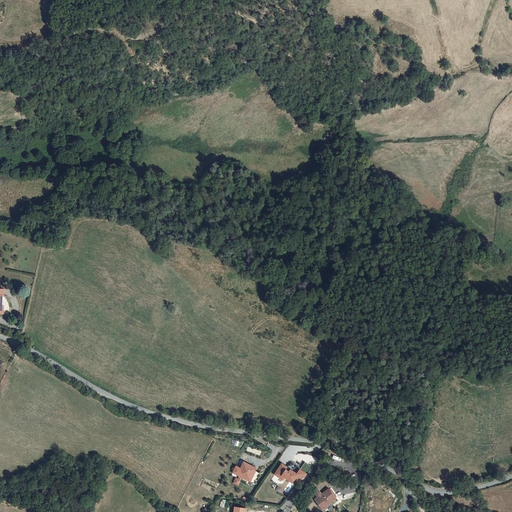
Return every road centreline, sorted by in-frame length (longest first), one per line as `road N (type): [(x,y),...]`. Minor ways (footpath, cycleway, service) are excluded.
road 1 (tertiary): [(0,336),(108,395),(186,424),(350,444),(440,492),(511,475)]
road 2 (track): [(0,69),(47,58),(78,33),(133,36),(160,28),(156,7),(177,0)]
